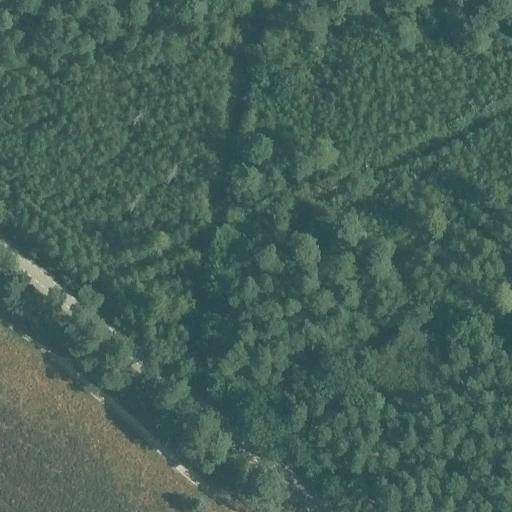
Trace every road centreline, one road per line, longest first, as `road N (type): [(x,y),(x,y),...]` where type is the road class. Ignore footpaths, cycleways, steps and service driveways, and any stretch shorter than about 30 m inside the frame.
road 1 (unclassified): [(320,511),(0,250)]
road 2 (track): [(0,309),(246,511)]
road 3 (track): [(258,0),(211,242)]
road 4 (track): [(211,242),(200,415)]
